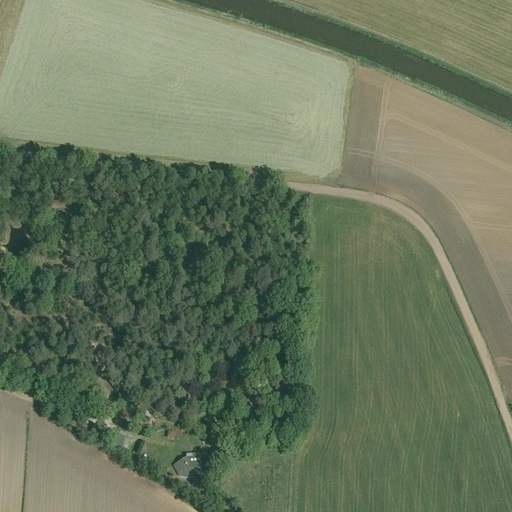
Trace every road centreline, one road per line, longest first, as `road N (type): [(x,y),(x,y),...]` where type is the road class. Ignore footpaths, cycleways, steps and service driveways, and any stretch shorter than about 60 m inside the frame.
road 1 (track): [(511,417),(440,258),(408,210),(387,199),(296,188)]
road 2 (track): [(296,188),(0,151)]
road 3 (track): [(296,188),(259,247),(197,446)]
